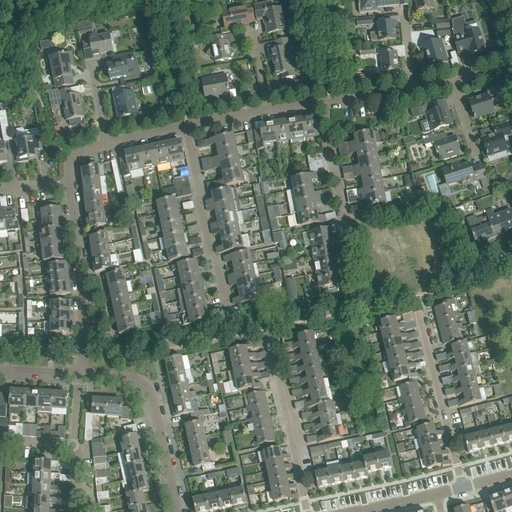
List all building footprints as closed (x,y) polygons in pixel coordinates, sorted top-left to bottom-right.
[(251,0),(244,2),(245,8),(222,13),(225,29),(220,30),(221,35),(230,33),(229,28),(255,23),(252,6),(251,0)] [(358,0),(359,4),(360,14),(378,12),(378,6),(400,4),(400,7),(408,6),(407,0),(358,0)] [(415,0),(417,11),(433,9),(432,0),(415,0)] [(254,5),(255,10),(257,20),(265,19),(266,24),(268,34),(285,30),(281,8),(271,10),(269,2),(254,5)] [(459,19),(451,21),(453,39),(454,39),(455,44),(458,54),(465,51),(465,49),(468,48),(469,50),(470,55),(485,50),(483,41),(479,30),(479,31),(464,35),(459,19)] [(90,21),(77,24),(78,32),(92,30),(90,21)] [(436,22),(437,30),(449,29),(448,21),(436,22)] [(394,22),(384,23),(377,24),(378,32),(371,33),(371,42),(379,41),(395,40),(394,22)] [(449,29),(437,30),(437,37),(450,36),(449,29)] [(232,35),(232,34),(210,39),(212,46),(207,54),(212,58),(214,57),(215,62),(223,61),(227,63),(229,60),(231,59),(231,57),(233,53),(229,51),(229,47),(227,48),(226,44),(228,44),(226,36),(232,35)] [(83,44),(86,60),(101,57),(100,54),(112,51),(109,35),(90,39),(90,43),(83,44)] [(276,75),(283,74),(284,79),(295,76),(289,50),(293,50),(291,39),(275,42),(277,49),(271,51),(276,75)] [(441,49),(444,48),(441,40),(422,46),(423,49),(425,49),(430,67),(445,62),(441,49)] [(195,42),(188,44),(189,51),(197,49),(195,42)] [(381,54),(382,73),(398,71),(397,52),(381,54)] [(64,55),(62,56),(51,58),(57,88),(73,85),(70,67),(73,67),(71,54),(64,56),(64,55)] [(113,58),(113,59),(115,64),(108,66),(111,80),(120,78),(125,77),(128,76),(126,69),(134,67),(132,55),(113,58)] [(212,77),(202,79),(206,102),(214,101),(213,97),(229,94),(227,78),(213,81),(212,77)] [(158,81),(142,84),(144,93),(160,90),(158,81)] [(117,109),(118,119),(137,115),(133,92),(142,90),(141,84),(124,87),(125,93),(114,95),(116,106),(117,105),(118,109),(117,109)] [(469,101),(474,119),(494,112),(490,100),(503,96),(499,84),(485,88),(488,95),(469,101)] [(67,121),(69,121),(70,126),(72,128),(82,126),(80,118),(84,117),(82,117),(79,102),(80,102),(79,94),(72,96),(71,90),(58,92),(58,90),(48,92),(49,101),(62,98),(67,121)] [(420,109),(411,111),(413,119),(422,116),(425,115),(428,114),(434,130),(449,126),(449,124),(450,124),(451,123),(451,121),(450,118),(449,116),(447,116),(446,116),(444,109),(447,108),(445,101),(420,109)] [(5,111),(0,111),(0,122),(3,141),(10,140),(5,111)] [(316,117),(301,119),(304,138),(319,136),(316,117)] [(301,119),(287,121),(290,140),(291,144),(305,142),(304,138),(301,119)] [(287,121),(274,123),(277,143),(290,140),(287,121)] [(277,143),(274,123),(260,125),(261,135),(255,136),(257,150),(264,149),(263,145),(277,143)] [(511,151),(507,136),(511,135),(507,123),(492,128),(495,135),(482,139),(488,159),(488,157),(497,154),(499,161),(508,158),(509,158),(507,152),(511,150),(511,151)] [(15,132),(17,142),(18,152),(16,152),(18,163),(28,161),(28,159),(36,157),(36,151),(42,150),(41,140),(39,129),(24,131),(24,130),(22,128),(16,129),(15,132)] [(348,144),(349,149),(375,145),(375,144),(381,143),(378,131),(354,136),(356,143),(348,144)] [(216,144),(218,152),(236,148),(233,135),(208,141),(209,146),(216,144)] [(441,158),(442,161),(460,155),(459,153),(461,152),(455,136),(448,139),(438,142),(436,137),(423,141),(425,146),(435,143),(440,159),(441,158)] [(180,141),(166,144),(170,163),(174,162),(184,160),(180,141)] [(166,144),(152,147),(156,166),(170,163),(166,144)] [(357,153),(359,160),(377,156),(375,145),(349,149),(350,154),(357,153)] [(152,147),(138,150),(142,170),(156,166),(152,147)] [(212,159),(213,165),(238,159),(236,148),(218,152),(219,158),(212,159)] [(142,170),(138,150),(125,153),(126,158),(119,159),(120,164),(122,173),(123,177),(130,176),(129,173),(142,170)] [(307,157),(308,163),(323,160),(321,154),(307,157)] [(352,168),(353,173),(379,168),(377,156),(359,160),(360,166),(352,168)] [(221,168),(223,175),(241,171),(238,159),(213,165),(214,169),(221,168)] [(308,163),(309,169),(324,166),(323,160),(308,163)] [(481,185),(483,188),(489,186),(482,165),(471,169),(469,164),(452,169),(452,168),(442,171),(447,185),(461,181),(462,185),(474,181),(476,186),(481,185)] [(81,167),(83,182),(92,181),(92,179),(99,178),(98,165),(81,167)] [(309,172),(310,175),(317,174),(325,173),(325,172),(324,166),(309,169),(309,172)] [(362,176),(363,183),(381,180),(379,168),(353,173),(354,178),(362,176)] [(241,171),(223,175),(224,181),(217,183),(218,188),(243,183),(241,171)] [(292,179),(294,191),(312,188),(311,181),(318,179),(317,174),(310,175),(292,179)] [(411,175),(405,176),(407,188),(413,187),(411,175)] [(174,180),(175,187),(189,184),(188,177),(174,180)] [(83,182),(84,194),(94,192),(93,191),(100,190),(101,190),(99,178),(92,179),(92,181),(83,182)] [(357,191),(358,196),(383,191),(381,180),(363,183),(364,190),(357,191)] [(175,187),(176,192),(190,189),(189,184),(175,187)] [(207,207),(233,202),(238,200),(236,188),(230,190),(222,191),(212,193),(213,201),(206,202),(207,207)] [(287,192),(289,204),(322,198),(321,193),(313,194),(312,188),(294,191),(287,192)] [(84,194),(86,205),(95,204),(95,202),(102,202),(102,196),(106,195),(106,189),(101,190),(100,190),(93,191),(94,192),(84,194)] [(190,189),(176,192),(178,198),(192,195),(190,189)] [(383,191),(358,196),(359,201),(366,200),(367,207),(386,204),(383,191)] [(255,197),(258,208),(264,207),(262,195),(255,197)] [(421,195),(416,197),(417,201),(418,207),(431,202),(430,197),(423,199),(421,195)] [(293,215),(298,214),(316,211),(315,204),(323,203),(322,198),(289,204),(291,216),(293,215)] [(156,203),(159,215),(178,211),(175,199),(156,203)] [(86,205),(87,217),(96,216),(96,214),(104,213),(104,212),(102,202),(95,202),(95,204),(86,205)] [(216,210),(217,217),(235,213),(233,202),(207,207),(208,212),(216,210)] [(6,225),(7,233),(19,232),(18,223),(16,224),(16,216),(18,216),(17,211),(16,207),(0,208),(0,211),(1,216),(3,215),(4,225),(6,225)] [(264,207),(258,208),(260,220),(267,219),(264,207)] [(267,208),(269,220),(276,219),(273,207),(267,208)] [(41,210),(42,221),(62,218),(61,208),(41,210)] [(479,219),(468,223),(475,245),(511,231),(511,213),(511,210),(494,216),(492,209),(485,212),(489,223),(481,225),(479,219)] [(159,215),(161,227),(180,223),(178,211),(159,215)] [(298,214),(293,215),(296,227),(326,222),(325,216),(318,218),(316,211),(298,214)] [(96,216),(87,217),(88,229),(98,228),(98,226),(105,225),(104,217),(109,217),(108,212),(104,212),(104,213),(96,214),(96,216)] [(212,231),(238,225),(243,224),(241,212),(235,213),(217,217),(218,224),(211,225),(212,231)] [(42,221),(43,231),(60,229),(63,229),(62,218),(42,221)] [(267,219),(260,220),(263,232),(269,231),(267,219)] [(162,231),(164,238),(183,235),(180,223),(161,227),(156,228),(157,233),(162,231)] [(221,234),(222,241),(240,237),(238,225),(212,231),(213,236),(221,234)] [(40,231),(41,241),(61,239),(60,229),(43,231),(40,231)] [(309,233),(311,247),(330,243),(328,229),(309,233)] [(262,233),(263,241),(265,241),(270,240),(269,232),(262,233)] [(281,232),(272,234),(275,244),(279,243),(280,248),(284,251),(285,250),(281,232)] [(90,237),(91,249),(101,248),(101,246),(107,245),(106,233),(99,234),(100,236),(90,237)] [(164,238),(166,250),(185,246),(183,235),(164,238)] [(240,237),(222,241),(223,247),(216,249),(217,254),(227,252),(250,247),(247,235),(240,237)] [(41,241),(42,252),(62,249),(61,239),(41,241)] [(311,247),(314,261),(333,257),(330,243),(311,247)] [(91,249),(93,261),(103,260),(102,258),(109,257),(107,245),(101,246),(101,248),(91,249)] [(185,246),(166,250),(169,262),(188,258),(185,246)] [(62,249),(42,252),(43,262),(63,260),(62,249)] [(233,262),(234,268),(252,264),(250,252),(224,258),(225,263),(233,262)] [(103,260),(93,261),(95,273),(102,272),(105,272),(104,270),(111,269),(110,261),(116,260),(115,256),(109,257),(102,258),(103,260)] [(314,261),(316,274),(335,271),(333,257),(314,261)] [(179,270),(181,277),(199,273),(196,261),(172,267),(173,271),(179,270)] [(47,266),(48,276),(68,274),(67,263),(47,266)] [(228,277),(229,282),(255,276),(252,264),(234,268),(235,275),(228,277)] [(296,264),(292,265),(281,267),(283,272),(297,270),(296,264)] [(107,276),(109,288),(119,286),(118,284),(125,282),(123,270),(116,272),(116,274),(107,276)] [(312,290),(305,291),(307,299),(311,298),(313,297),(327,295),(326,287),(338,285),(335,271),(316,274),(319,288),(312,290)] [(181,277),(183,289),(201,285),(199,273),(181,277)] [(48,276),(50,286),(69,284),(68,274),(48,276)] [(238,285),(239,292),(257,288),(255,276),(229,282),(230,287),(238,285)] [(109,288),(112,300),(121,298),(121,296),(128,294),(125,282),(118,284),(119,286),(109,288)] [(69,284),(50,286),(51,297),(71,294),(69,284)] [(179,302),(185,301),(204,297),(201,285),(183,289),(177,290),(179,302)] [(257,288),(239,292),(240,299),(233,300),(234,305),(260,300),(257,288)] [(112,300),(114,311),(124,309),(123,308),(131,306),(128,294),(121,296),(121,298),(112,300)] [(185,301),(188,312),(206,309),(204,297),(185,301)] [(434,308),(437,320),(453,316),(452,313),(451,306),(455,305),(453,300),(442,303),(442,306),(434,308)] [(44,313),(50,313),(70,313),(70,302),(50,302),(50,308),(44,309),(44,313)] [(114,311),(117,323),(126,321),(126,319),(133,318),(131,306),(123,308),(124,309),(114,311)] [(206,309),(188,312),(184,313),(184,316),(182,318),(184,326),(209,320),(206,309)] [(437,320),(440,332),(456,328),(455,325),(454,318),(458,317),(456,312),(452,313),(453,316),(437,320)] [(473,312),(466,313),(469,325),(473,324),(476,323),(473,312)] [(50,313),(50,323),(70,323),(70,313),(50,313)] [(126,321),(117,323),(119,335),(129,333),(129,331),(136,330),(133,318),(126,319),(126,321)] [(378,322),(381,332),(398,328),(398,330),(406,328),(405,324),(397,326),(395,318),(378,322)] [(50,323),(43,323),(43,333),(36,333),(36,339),(57,339),(57,333),(60,333),(70,333),(70,323),(50,323)] [(456,328),(440,332),(444,345),(460,341),(457,330),(461,329),(460,324),(455,325),(456,328)] [(381,332),(384,342),(400,338),(401,340),(408,338),(407,334),(400,336),(398,330),(398,328),(381,332)] [(293,350),(301,348),(300,348),(315,345),(313,333),(298,336),(299,344),(292,345),(293,350)] [(384,342),(386,352),(403,348),(403,350),(411,348),(410,344),(402,346),(401,340),(400,338),(384,342)] [(447,361),(454,359),(468,355),(465,343),(451,346),(453,354),(446,356),(447,361)] [(296,362),(303,360),(318,356),(315,345),(300,348),(301,348),(302,355),(295,357),(296,362)] [(229,351),(231,361),(248,358),(249,360),(256,358),(255,354),(248,356),(247,350),(246,350),(246,347),(229,351)] [(386,352),(389,362),(405,358),(406,360),(413,358),(412,354),(405,356),(403,350),(403,348),(386,352)] [(450,372),(457,371),(457,370),(472,366),(468,355),(454,359),(456,366),(449,368),(450,372)] [(298,373),(305,372),(305,371),(320,368),(318,356),(303,360),(304,367),(297,368),(298,373)] [(165,361),(168,376),(184,372),(181,357),(165,361)] [(231,361),(234,371),(250,368),(251,369),(258,368),(257,364),(250,366),(249,360),(248,358),(231,361)] [(389,362),(391,372),(408,368),(408,370),(416,368),(415,364),(407,366),(406,360),(405,358),(389,362)] [(453,384),(460,382),(475,378),(472,366),(457,370),(457,371),(459,377),(452,379),(453,382),(453,384)] [(234,371),(236,381),(253,377),(253,379),(260,378),(259,374),(252,376),(251,369),(250,368),(234,371)] [(301,385),(308,384),(308,383),(323,380),(320,368),(305,371),(305,372),(307,379),(300,380),(301,385)] [(408,368),(391,372),(394,382),(408,379),(409,380),(418,378),(417,374),(410,376),(408,370),(408,368)] [(168,376),(171,389),(187,385),(194,384),(193,378),(186,380),(184,372),(168,376)] [(253,377),(236,381),(230,382),(232,393),(253,388),(253,390),(262,388),(261,384),(254,385),(253,379),(253,377)] [(452,377),(442,379),(443,385),(444,385),(453,382),(452,379),(452,377)] [(456,396),(463,394),(463,393),(478,389),(475,378),(460,382),(462,389),(455,391),(456,396)] [(303,397),(310,395),(325,392),(323,380),(308,383),(308,384),(309,390),(302,392),(303,397)] [(400,404),(404,403),(403,400),(419,395),(416,383),(400,387),(403,398),(399,399),(400,404)] [(223,384),(216,385),(218,393),(225,391),(223,384)] [(171,389),(174,402),(196,398),(195,392),(189,393),(187,385),(171,389)] [(348,387),(342,388),(345,400),(351,398),(349,392),(348,387)] [(463,393),(463,394),(465,401),(458,403),(459,407),(481,402),(478,389),(463,393)] [(494,390),(496,397),(502,396),(500,389),(494,390)] [(24,408),(25,391),(11,390),(10,407),(18,407),(18,410),(24,411),(24,408)] [(39,392),(25,391),(24,408),(38,408),(39,392)] [(53,393),(39,392),(38,408),(52,409),(53,393)] [(247,412),(251,412),(251,408),(267,404),(264,392),(248,395),(250,407),(246,407),(247,412)] [(306,409),(318,407),(317,406),(328,404),(328,403),(325,392),(310,395),(312,403),(305,404),(306,409)] [(67,393),(53,393),(52,409),(66,410),(67,393)] [(403,416),(407,415),(406,412),(422,408),(419,395),(403,400),(404,403),(406,410),(402,411),(403,416)] [(190,414),(191,419),(204,417),(204,416),(210,415),(209,410),(199,412),(196,398),(174,402),(171,403),(174,417),(190,414)] [(92,415),(106,416),(107,400),(93,399),(92,415)] [(107,400),(106,416),(120,417),(120,420),(128,421),(129,408),(122,408),(122,401),(107,400)] [(313,420),(320,418),(335,415),(332,402),(328,403),(328,404),(317,406),(318,407),(319,414),(312,415),(313,420)] [(250,425),(254,424),(253,420),(269,417),(267,404),(251,408),(251,412),(253,419),(249,420),(250,425)] [(406,412),(407,415),(409,422),(405,423),(406,428),(410,427),(410,424),(425,420),(422,408),(406,412)] [(315,432),(323,430),(323,429),(337,426),(335,415),(320,418),(322,425),(314,427),(315,432)] [(185,426),(188,441),(203,438),(200,422),(205,422),(204,417),(191,419),(193,424),(185,426)] [(252,437),(257,436),(256,433),(272,429),(269,417),(253,420),(254,424),(255,431),(251,432),(252,437)] [(136,425),(126,427),(123,428),(124,434),(137,431),(136,425)] [(417,429),(419,439),(436,435),(436,437),(444,435),(443,431),(436,433),(433,425),(417,429)] [(511,425),(500,429),(504,444),(511,441),(511,425)] [(323,429),(323,430),(324,437),(317,438),(318,443),(328,441),(340,439),(337,426),(323,429)] [(256,433),(257,436),(258,443),(254,444),(255,449),(259,448),(259,445),(275,442),(272,429),(256,433)] [(500,429),(488,432),(493,447),(504,444),(500,429)] [(0,442),(8,442),(8,436),(8,431),(0,430),(0,442)] [(223,432),(224,439),(226,446),(233,444),(230,431),(223,432)] [(488,432),(476,435),(480,450),(493,447),(488,432)] [(419,439),(422,449),(439,445),(439,447),(446,445),(445,441),(438,443),(436,437),(436,435),(419,439)] [(480,450),(476,435),(464,438),(468,453),(480,450)] [(120,439),(123,453),(139,450),(136,436),(120,439)] [(188,441),(191,454),(206,451),(203,438),(188,441)] [(422,449),(424,459),(441,455),(442,457),(449,455),(448,451),(441,453),(439,447),(439,445),(422,449)] [(263,452),(265,462),(282,459),(283,461),(290,459),(289,455),(282,457),(280,448),(263,452)] [(92,451),(93,458),(105,457),(104,450),(92,451)] [(123,453),(126,466),(126,467),(142,463),(139,450),(123,453)] [(206,451),(191,454),(194,468),(202,466),(203,472),(216,469),(214,464),(209,465),(206,451)] [(389,454),(374,457),(378,471),(392,468),(389,454)] [(441,455),(424,459),(427,469),(442,466),(442,467),(451,465),(450,461),(443,463),(442,457),(441,455)] [(362,459),(363,463),(365,474),(367,473),(378,471),(374,457),(362,459)] [(265,462),(267,472),(284,469),(285,471),(292,469),(291,465),(284,467),(283,461),(282,459),(265,462)] [(34,461),(34,474),(51,474),(51,467),(61,467),(61,462),(34,461)] [(129,480),(145,477),(142,463),(126,467),(129,480)] [(363,463),(351,466),(354,481),(368,478),(367,473),(365,474),(363,463)] [(402,472),(409,470),(407,463),(400,465),(402,472)] [(351,466),(339,468),(342,484),(354,481),(351,466)] [(339,468),(327,471),(330,486),(342,484),(339,468)] [(267,472),(270,482),(286,479),(287,480),(294,479),(293,475),(286,477),(285,471),(284,469),(267,472)] [(330,486),(327,471),(315,473),(318,489),(330,486)] [(34,474),(33,486),(50,487),(50,486),(50,479),(60,480),(61,475),(51,474),(34,474)] [(125,491),(126,495),(132,494),(142,492),(148,491),(145,477),(129,480),(121,482),(123,488),(125,490),(125,491)] [(95,480),(96,487),(108,485),(107,478),(95,480)] [(270,482),(272,492),(289,489),(289,490),(296,489),(296,485),(288,487),(287,480),(286,479),(270,482)] [(33,486),(33,497),(33,498),(50,499),(50,498),(50,491),(60,492),(60,487),(50,486),(50,487),(33,486)] [(243,489),(230,491),(233,507),(246,504),(243,489)] [(289,489),(272,492),(274,503),(289,499),(289,501),(298,499),(298,495),(290,497),(289,490),(289,489)] [(511,490),(501,495),(506,510),(511,507),(511,490)] [(230,491),(218,494),(221,509),(233,507),(230,491)] [(109,499),(108,492),(97,493),(98,500),(109,499)] [(126,495),(129,509),(145,506),(142,492),(132,494),(126,495)] [(218,494),(205,497),(208,511),(221,509),(218,494)] [(500,511),(506,510),(501,495),(489,499),(493,511),(500,511)] [(32,509),(32,510),(49,511),(49,510),(49,503),(59,504),(59,499),(50,498),(50,499),(33,498),(33,497),(26,497),(25,509),(32,509)] [(208,511),(205,497),(193,499),(195,511),(208,511)]
